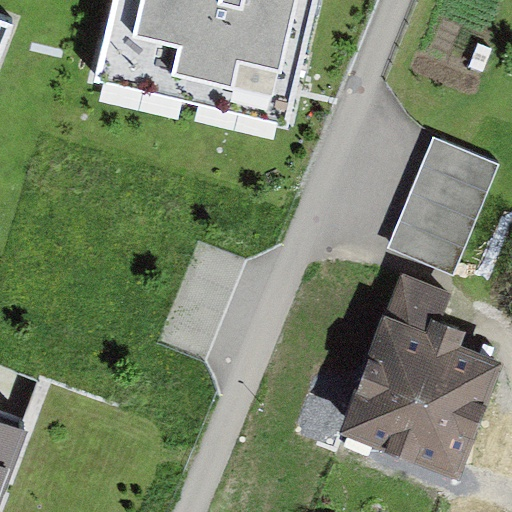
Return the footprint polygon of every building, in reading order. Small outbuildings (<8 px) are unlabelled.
[(110,0),(93,72),(285,116),(312,0),(110,0)] [(0,43),(11,12),(0,8),(0,43)] [(430,137),(384,249),(451,277),(498,165),(430,137)] [(504,359),(383,317),(338,445),(458,487),(504,359)] [(0,511),(42,395),(0,379),(0,511)]
